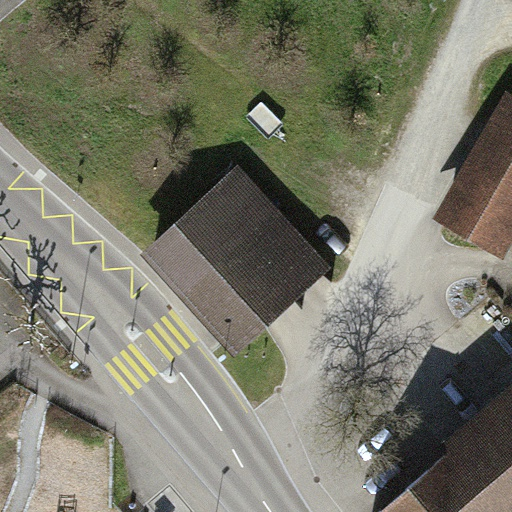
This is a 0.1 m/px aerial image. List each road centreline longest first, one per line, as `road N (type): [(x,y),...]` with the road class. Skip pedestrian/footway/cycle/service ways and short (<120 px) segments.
road 1 (track): [(480,0),(406,192),(305,397),(237,461)]
road 2 (tertiary): [(273,511),(154,353),(0,188)]
